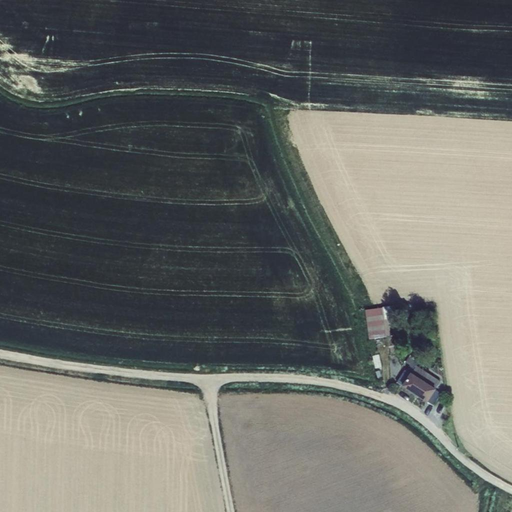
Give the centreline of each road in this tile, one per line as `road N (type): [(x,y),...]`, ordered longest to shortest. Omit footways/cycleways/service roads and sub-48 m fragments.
road 1 (track): [(0,354),(151,375),(340,385)]
road 2 (residential): [(340,385),(419,415),(472,466),(511,490)]
road 3 (track): [(232,511),(207,378)]
